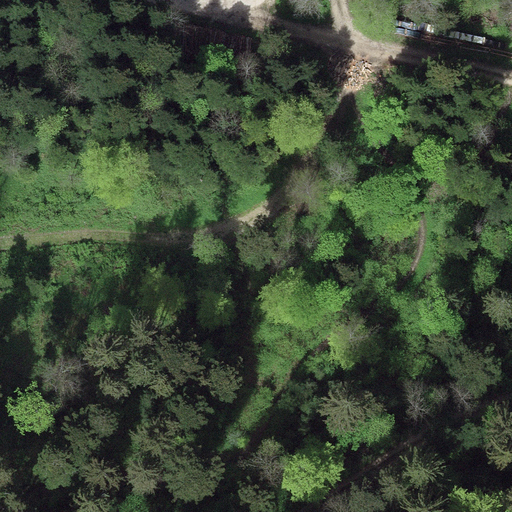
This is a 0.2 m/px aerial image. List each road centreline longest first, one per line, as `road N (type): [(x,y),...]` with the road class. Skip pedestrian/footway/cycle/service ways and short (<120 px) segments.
road 1 (track): [(0,239),(169,238),(250,216),(277,200),(331,124),(355,47)]
road 2 (track): [(167,0),(511,75)]
road 3 (track): [(511,401),(403,453),(312,511)]
